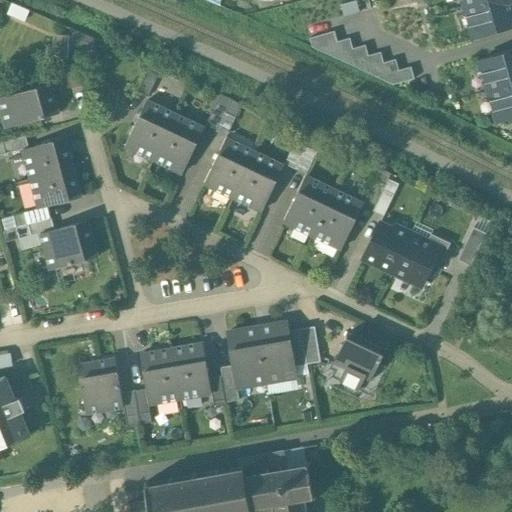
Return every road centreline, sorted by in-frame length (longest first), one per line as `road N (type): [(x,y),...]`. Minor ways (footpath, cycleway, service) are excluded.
road 1 (residential): [(306,284),(439,346),(511,391)]
road 2 (residential): [(105,175),(306,284)]
road 3 (residential): [(146,310),(306,284)]
road 4 (residential): [(0,334),(146,310)]
road 5 (residential): [(146,310),(105,175)]
